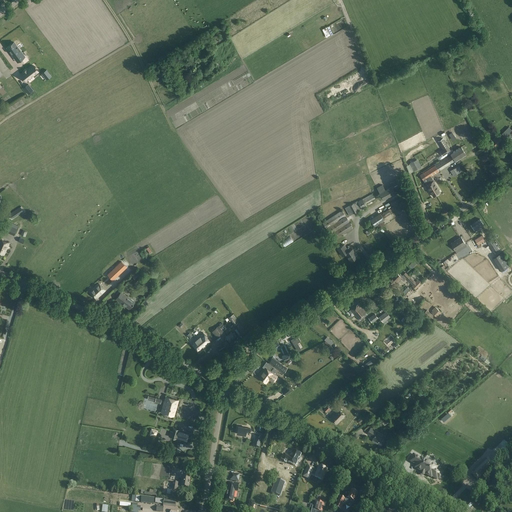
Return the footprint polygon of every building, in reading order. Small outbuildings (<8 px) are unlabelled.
[(10,45),(7,47),(12,54),(13,54),(15,57),(16,57),(19,61),(21,59),(25,57),(21,52),(22,52),(14,42),(12,44),(11,44),(10,44),(10,45)] [(200,64),(196,67),(202,75),(206,72),(204,70),(200,64)] [(24,72),(21,75),(26,81),(38,72),(33,66),(27,70),(24,72)] [(46,70),(42,73),(47,80),(51,76),(46,70)] [(28,94),(33,90),(28,84),(23,88),(28,94)] [(511,129),(511,130),(509,127),(502,134),(505,137),(509,134),(511,136),(511,134),(511,129)] [(502,140),(499,137),(491,144),(494,148),(502,140)] [(443,149),(440,151),(443,156),(446,154),(447,155),(452,152),(451,151),(443,138),(438,141),(443,149)] [(435,165),(423,173),(426,177),(430,175),(431,176),(464,155),(460,148),(434,164),(435,165)] [(491,157),(488,153),(485,155),(485,154),(481,157),(484,162),(491,157)] [(417,159),(409,163),(413,171),(421,167),(417,159)] [(458,166),(450,171),(454,176),(462,171),(458,166)] [(494,168),(493,167),(489,170),(492,175),(499,171),(497,167),(494,168)] [(433,197),(436,195),(432,189),(433,188),(426,177),(423,173),(420,175),(426,185),(426,186),(433,197)] [(432,189),(436,195),(440,192),(433,181),(434,181),(431,176),(430,175),(426,177),(433,188),(432,189)] [(396,193),(394,190),(403,185),(400,178),(390,184),(391,187),(385,190),(382,185),(377,188),(384,200),(396,193)] [(345,208),(349,216),(366,206),(365,204),(375,198),(372,193),(358,201),(357,201),(345,208)] [(23,211),(20,207),(9,215),(12,219),(23,211)] [(380,213),(370,220),(375,227),(376,226),(378,229),(385,224),(383,221),(385,220),(384,219),(386,218),(385,217),(391,214),(390,213),(394,210),(392,207),(381,215),(380,213)] [(353,228),(342,210),(322,223),(334,241),(353,228)] [(498,215),(507,230),(511,226),(511,221),(505,210),(498,215)] [(6,220),(2,230),(14,235),(19,225),(14,223),(13,224),(6,220)] [(478,220),(472,224),(474,228),(476,227),(481,224),(478,220)] [(482,235),(475,240),(478,243),(480,242),(480,243),(485,240),(482,235)] [(458,239),(451,244),(455,250),(465,244),(461,237),(458,239)] [(0,253),(4,255),(9,243),(0,238),(0,253)] [(353,249),(350,251),(348,248),(347,249),(344,245),(338,249),(342,256),(346,254),(350,261),(357,256),(353,249)] [(497,256),(493,258),(501,271),(510,265),(502,253),(497,256)] [(410,265),(411,267),(417,261),(418,262),(419,260),(416,258),(410,265)] [(450,270),(456,265),(453,260),(446,265),(450,270)] [(125,274),(130,270),(127,266),(121,270),(125,274)] [(121,272),(116,267),(108,275),(113,280),(121,272)] [(397,283),(401,279),(403,281),(406,278),(413,285),(412,286),(415,290),(422,283),(418,279),(416,282),(406,272),(402,276),(400,274),(399,275),(397,273),(389,281),(394,285),(397,282),(397,283)] [(143,278),(140,274),(132,281),(136,285),(143,278)] [(442,296),(438,293),(432,298),(445,311),(451,305),(444,298),(446,296),(448,298),(456,289),(451,283),(442,292),(444,294),(442,296)] [(90,292),(97,298),(105,291),(99,284),(90,292)] [(403,292),(409,297),(413,292),(408,287),(403,292)] [(121,292),(116,299),(129,309),(135,302),(121,292)] [(351,314),(353,313),(355,315),(358,313),(357,312),(359,311),(359,310),(358,310),(362,307),(358,303),(349,312),(351,314)] [(410,308),(404,303),(401,307),(407,312),(410,308)] [(358,313),(355,315),(358,319),(360,321),(368,314),(366,313),(362,307),(358,310),(359,310),(359,311),(357,312),(358,313)] [(383,322),(390,317),(386,311),(378,317),(383,322)] [(233,314),(229,317),(235,326),(241,336),(246,332),(239,322),(233,314)] [(378,318),(375,314),(369,318),(372,323),(378,318)] [(217,338),(224,332),(219,326),(212,332),(217,338)] [(229,342),(237,336),(234,332),(226,338),(229,342)] [(203,333),(191,342),(193,344),(195,347),(199,352),(209,344),(211,342),(207,338),(203,333)] [(228,348),(227,347),(230,346),(226,341),(224,343),(224,342),(217,347),(220,352),(228,348)] [(276,342),(264,350),(267,356),(279,348),(279,347),(280,346),(279,344),(278,343),(277,344),(276,343),(276,342)] [(282,356),(284,361),(292,357),(290,352),(282,356)] [(273,357),(268,363),(272,367),(277,361),(277,360),(273,357)] [(252,361),(247,368),(252,372),(257,365),(252,361)] [(284,373),(287,368),(277,361),(272,367),(262,380),(266,383),(269,379),(273,382),(277,376),(273,373),(276,368),(284,373)] [(264,369),(258,377),(262,380),(272,367),(268,363),(266,362),(262,367),(264,369)] [(368,372),(371,377),(378,372),(375,368),(368,372)] [(341,390),(344,395),(367,379),(365,375),(355,382),(354,381),(341,390)] [(293,389),(290,384),(285,388),(281,390),(285,395),(289,393),(293,389)] [(368,392),(371,391),(368,388),(366,389),(365,389),(357,395),(361,399),(369,393),(368,392)] [(348,401),(358,413),(363,408),(359,404),(360,402),(356,398),(354,396),(348,401)] [(161,413),(174,416),(179,400),(166,397),(161,413)] [(326,406),(323,409),(326,412),(327,413),(329,411),(328,410),(332,406),(329,403),(328,403),(326,405),(326,406)] [(338,409),(330,418),(337,424),(345,416),(338,409)] [(448,412),(441,419),(443,422),(451,415),(448,412)] [(386,414),(379,419),(385,425),(391,420),(386,414)] [(245,435),(246,432),(250,433),(251,429),(238,427),(237,434),(245,435)] [(176,439),(187,442),(189,435),(178,432),(179,430),(173,428),(171,437),(176,439)] [(376,442),(377,442),(381,444),(386,437),(371,428),(367,434),(374,437),(372,439),(373,439),(372,440),(373,441),(375,443),(376,442)] [(284,454),(281,459),(295,466),(301,454),(293,450),(291,454),(290,457),(287,456),(284,454)] [(424,475),(425,474),(431,477),(432,477),(437,480),(437,478),(438,479),(439,479),(440,479),(441,478),(441,477),(441,476),(441,475),(440,474),(441,473),(435,470),(437,467),(431,464),(431,463),(431,462),(431,461),(430,460),(429,460),(428,460),(427,461),(421,458),(421,459),(413,455),(409,461),(417,465),(415,468),(421,472),(421,473),(421,474),(421,475),(422,475),(422,476),(423,476),(423,475),(424,475)] [(429,459),(435,465),(438,463),(432,456),(429,459)] [(473,473),(471,474),(477,479),(493,464),(487,458),(486,460),(473,473)] [(485,458),(471,471),(472,473),(486,459),(485,458)] [(409,476),(416,470),(408,461),(401,467),(409,476)] [(322,480),(327,469),(319,466),(317,471),(313,470),(313,469),(308,466),(304,476),(309,479),(311,475),(314,476),(314,477),(322,480)] [(240,475),(231,473),(230,480),(238,482),(240,475)] [(183,475),(181,487),(188,488),(190,477),(183,475)] [(281,481),(275,479),(271,493),(280,497),(285,483),(285,482),(281,481)] [(170,495),(174,496),(181,497),(182,491),(177,491),(179,483),(172,482),(171,490),(171,491),(170,495)] [(239,484),(229,482),(225,501),(233,502),(235,491),(237,492),(239,484)] [(345,499),(344,501),(351,505),(357,494),(351,491),(347,498),(345,497),(345,499)] [(479,499),(486,504),(489,499),(486,497),(488,494),(484,491),(479,499)] [(345,499),(340,497),(335,507),(340,509),(344,501),(345,499)] [(462,508),(465,511),(466,511),(474,503),(470,499),(462,508)] [(312,506),(310,511),(315,511),(316,511),(321,511),(324,503),(316,501),(314,507),(312,506)]
